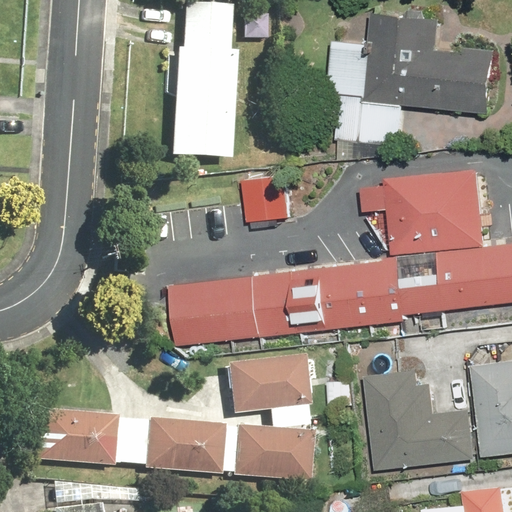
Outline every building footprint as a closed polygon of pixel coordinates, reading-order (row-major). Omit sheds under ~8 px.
[(236,8),(169,7),(167,163),(234,164),(236,8)] [(391,146),(391,120),(418,121),(418,116),(500,119),(502,52),(419,49),(419,9),(372,8),(371,49),(334,49),(333,145),(391,146)] [(266,168),(236,186),(260,224),(289,206),(266,168)] [(201,303),(215,349),(511,300),(511,230),(490,234),(477,178),(387,192),(395,244),(250,267),(254,295),(201,303)] [(304,356),(220,359),(221,412),(306,409),(304,356)] [(511,360),(478,362),(482,457),(511,456),(511,360)] [(431,373),(366,382),(379,475),(434,467),(434,470),(480,463),(473,415),(437,420),(431,373)] [(351,380),(327,380),(327,405),(351,406),(351,380)] [(110,416),(35,410),(31,468),(106,473),(110,416)] [(229,426),(138,422),(136,477),(227,481),(229,426)] [(312,435),(237,429),(233,480),(308,486),(312,435)] [(511,511),(511,486),(467,488),(467,511),(511,511)]
